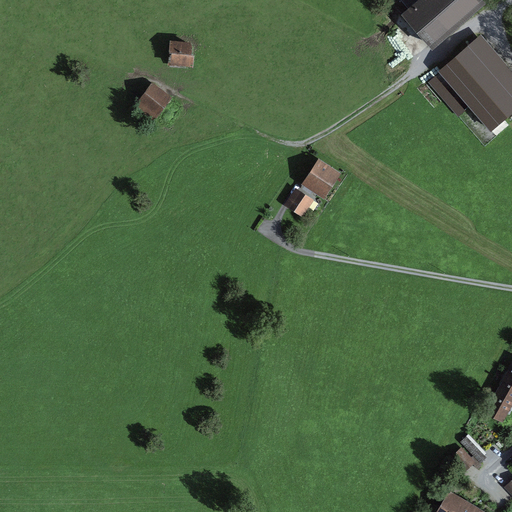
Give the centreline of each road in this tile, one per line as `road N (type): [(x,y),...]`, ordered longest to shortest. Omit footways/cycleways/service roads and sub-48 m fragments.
road 1 (track): [(508,0),(313,140),(274,139),(214,111)]
road 2 (residential): [(511,289),(298,252),(276,240),(284,209)]
